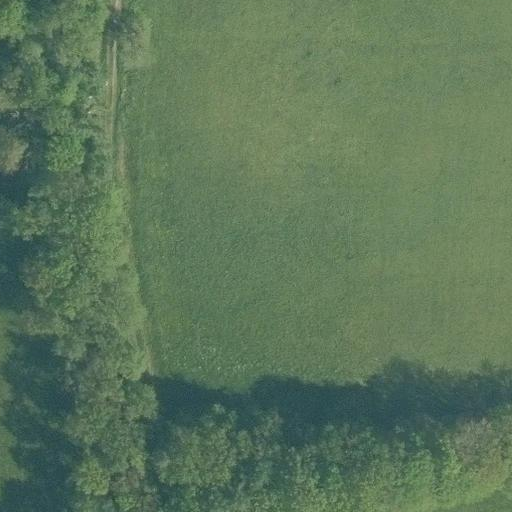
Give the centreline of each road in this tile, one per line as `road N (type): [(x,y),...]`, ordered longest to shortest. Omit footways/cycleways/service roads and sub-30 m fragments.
road 1 (track): [(151,511),(147,403),(106,182),(114,0)]
road 2 (track): [(240,511),(372,458),(445,442),(511,440)]
